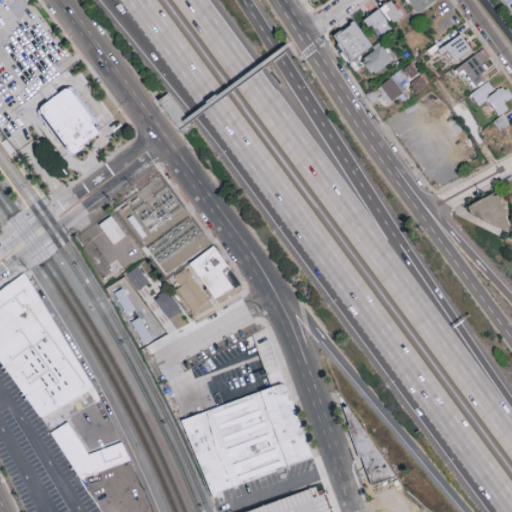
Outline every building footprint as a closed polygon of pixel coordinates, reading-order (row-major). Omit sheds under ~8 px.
[(0,0),(0,99),(10,113),(79,61),(33,0),(0,0)] [(393,0),(364,19),(377,40),(393,29),(391,25),(404,16),(393,0)] [(405,0),(416,14),(435,0),(405,0)] [(330,39),(350,63),(372,45),(352,21),(330,39)] [(471,51),(461,35),(441,47),(451,64),(471,51)] [(394,60),(384,44),(360,59),(371,75),(394,60)] [(488,58),(482,49),(457,67),(472,88),(489,75),(481,64),(488,58)] [(385,104),(415,85),(416,88),(424,84),(412,64),(375,87),(385,104)] [(80,150),(71,153),(65,147),(67,142),(56,127),(38,102),(45,96),(55,89),(67,79),(79,96),(101,126),(77,146),(80,150)] [(477,105),(488,99),(497,116),(508,109),(504,102),(511,98),(505,86),(494,92),(488,83),(470,93),(477,105)] [(509,123),(503,114),(494,120),(500,129),(509,123)] [(509,214),(511,221),(511,226),(486,214),(481,212),(467,205),(481,199),(499,191),(509,214)] [(98,225),(113,245),(125,235),(110,216),(98,225)] [(111,272),(89,242),(82,247),(104,277),(111,272)] [(236,286),(217,296),(203,278),(192,266),(216,248),(232,267),(225,271),(229,277),(236,286)] [(138,291),(150,282),(138,266),(126,274),(138,291)] [(193,312),(209,300),(185,268),(169,280),(193,312)] [(0,361),(37,421),(93,386),(25,276),(0,291),(0,361)] [(168,320),(181,309),(164,289),(151,301),(168,320)] [(145,325),(138,313),(132,316),(139,329),(145,325)] [(180,420),(212,497),(313,457),(285,381),(180,420)] [(399,475),(372,483),(363,459),(362,456),(349,423),(338,391),(356,415),(388,459),(399,475)] [(79,483),(128,457),(120,441),(88,458),(69,422),(51,431),(79,483)] [(248,511),(324,487),(333,511),(248,511)]
